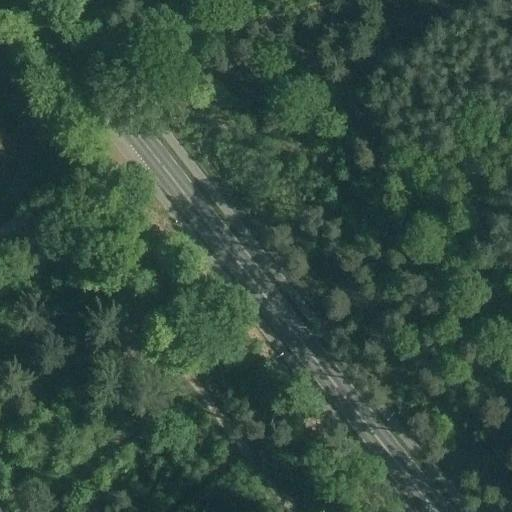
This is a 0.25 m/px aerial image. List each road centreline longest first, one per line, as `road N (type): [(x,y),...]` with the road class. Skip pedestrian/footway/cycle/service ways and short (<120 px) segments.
road 1 (secondary): [(440,511),(32,0)]
road 2 (track): [(84,157),(147,39),(195,0)]
